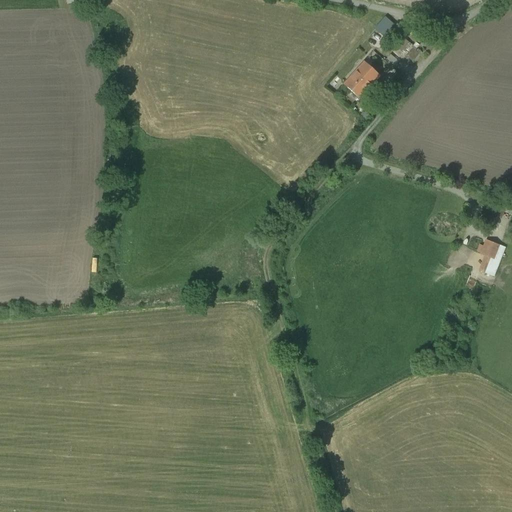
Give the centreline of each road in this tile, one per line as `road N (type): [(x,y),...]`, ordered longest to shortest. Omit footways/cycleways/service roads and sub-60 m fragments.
road 1 (track): [(329,511),(263,259),(348,152)]
road 2 (unclassified): [(494,0),(460,22),(341,0)]
